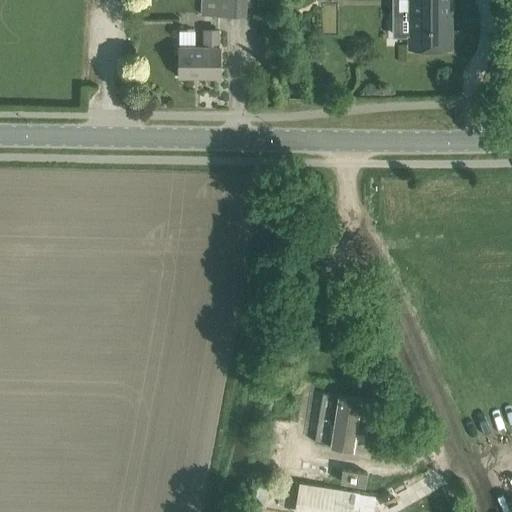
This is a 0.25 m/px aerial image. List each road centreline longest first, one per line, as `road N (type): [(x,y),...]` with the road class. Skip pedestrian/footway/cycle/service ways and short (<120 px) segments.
road 1 (tertiary): [(511,138),(0,136)]
road 2 (track): [(484,511),(356,225),(350,167)]
